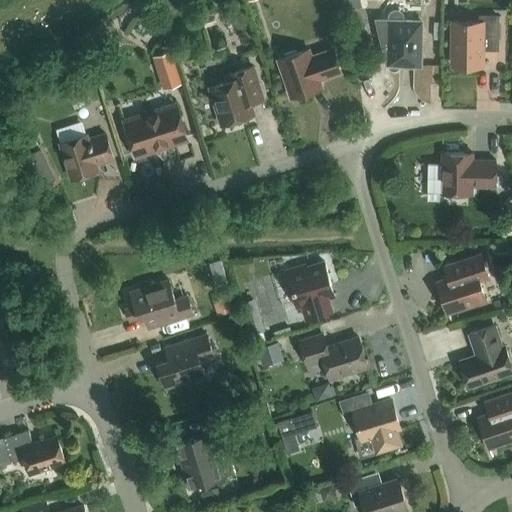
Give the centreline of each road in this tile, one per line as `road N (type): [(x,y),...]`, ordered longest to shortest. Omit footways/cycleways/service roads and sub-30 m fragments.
road 1 (residential): [(345,146),(79,230),(61,260),(89,379)]
road 2 (residential): [(461,503),(345,146)]
road 3 (residential): [(511,119),(440,118),(345,146)]
road 4 (residential): [(132,511),(89,379)]
